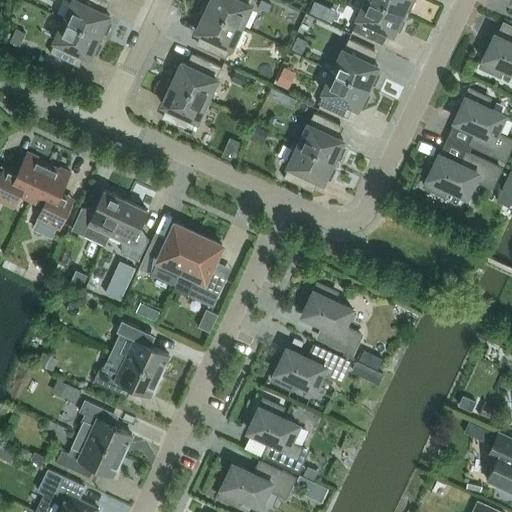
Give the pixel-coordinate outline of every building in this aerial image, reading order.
[(104,39),(111,23),(107,21),(110,15),(101,11),(106,0),(73,0),(64,20),(104,39)] [(242,27),(252,5),(251,5),(253,0),(205,0),(202,8),(242,27)] [(262,0),(261,0),(258,8),(268,12),(272,4),(262,0)] [(400,31),(407,15),(374,0),(365,0),(357,18),(358,18),(353,30),(379,42),(384,30),(393,34),(396,29),(400,31)] [(374,0),(407,15),(414,0),(374,0)] [(311,15),(324,21),(330,8),(317,2),(311,15)] [(232,48),(242,27),(202,8),(195,24),(199,26),(196,31),(205,35),(200,47),(226,59),(231,47),(232,48)] [(97,54),(104,39),(64,20),(54,41),(55,41),(50,53),(76,65),(81,54),(90,58),(92,52),(97,54)] [(24,32),(15,28),(9,41),(18,45),(24,32)] [(511,42),(495,34),(488,51),(487,51),(480,67),(487,70),(487,69),(500,75),(503,68),(511,71),(511,42)] [(302,54),(307,41),(297,37),(292,49),(302,54)] [(372,89),(380,74),(375,72),(378,66),(370,62),(375,50),(349,38),(343,50),(343,49),(333,71),(372,89)] [(207,100),(217,79),(217,78),(222,67),(196,55),(191,66),(182,62),(179,68),(175,66),(168,82),(207,100)] [(289,89),(296,73),(284,68),(277,83),(289,89)] [(247,76),(235,70),(230,81),(242,87),(247,76)] [(365,105),(372,89),(333,71),(323,92),(324,92),(318,104),(344,116),(350,104),(358,108),(361,103),(365,105)] [(197,121),(207,100),(168,82),(160,97),(165,99),(162,105),(171,109),(165,120),(191,132),(197,121)] [(267,97),(281,103),(285,94),(272,87),(267,97)] [(477,93),(477,92),(470,89),(462,105),(463,105),(455,121),(476,131),(471,143),(505,159),(511,142),(511,140),(496,133),(505,115),(485,106),(489,98),(477,93)] [(338,163),(345,148),(341,146),(343,140),(335,136),(340,125),(314,112),(309,124),(308,124),(298,144),(338,163)] [(263,143),(269,132),(256,125),(250,137),(263,143)] [(330,179),(338,163),(298,144),(288,166),(289,167),(283,178),(309,190),(315,179),(323,183),(326,177),(330,179)] [(0,175),(0,200),(13,207),(19,195),(31,201),(48,164),(37,159),(38,157),(27,152),(18,171),(6,165),(1,176),(0,175)] [(492,186),(500,168),(467,152),(461,164),(440,154),(432,170),(431,170),(424,186),(431,190),(432,189),(444,195),(447,187),(467,196),(475,179),(492,186)] [(71,172),(60,167),(59,169),(48,164),(31,201),(43,206),(38,218),(60,228),(70,207),(57,201),(71,172)] [(511,198),(511,165),(501,195),(511,198)] [(110,234),(126,200),(104,190),(94,212),(82,207),(72,230),(83,235),(88,224),(110,234)] [(138,233),(148,210),(126,200),(110,234),(122,240),(121,242),(122,253),(139,261),(149,238),(138,233)] [(151,242),(139,268),(175,285),(199,234),(175,223),(168,239),(163,248),(151,242)] [(175,285),(173,288),(213,307),(227,278),(210,270),(215,260),(222,245),(199,234),(175,285)] [(120,261),(115,272),(121,274),(131,279),(136,268),(120,261)] [(344,327),(353,309),(333,300),(337,292),(324,287),(325,286),(317,282),(310,299),(303,315),(324,325),(319,337),(352,353),(361,334),(344,327)] [(159,312),(147,306),(143,316),(155,321),(159,312)] [(170,355),(146,344),(135,339),(140,328),(122,320),(117,330),(123,333),(113,353),(161,375),(166,363),(170,355)] [(340,380),(348,362),(314,346),(309,358),(287,348),(280,364),(279,364),(272,380),(279,384),(279,383),(292,389),(295,381),(315,390),(323,372),(340,380)] [(377,370),(383,358),(364,349),(358,361),(377,370)] [(37,363),(53,370),(58,359),(42,352),(37,363)] [(155,388),(161,375),(113,353),(108,364),(104,362),(100,371),(99,370),(93,381),(124,396),(129,385),(151,395),(154,387),(155,388)] [(380,385),(385,374),(357,360),(352,372),(380,385)] [(80,390),(65,383),(59,395),(74,403),(80,390)] [(472,411),(477,402),(463,395),(458,405),(472,411)] [(298,469),(307,450),(290,443),(299,425),(279,416),(282,408),(270,403),(271,402),(263,399),(256,415),(249,431),(270,441),(265,453),(298,469)] [(78,434),(123,455),(129,443),(129,442),(132,435),(109,424),(113,413),(85,400),(79,411),(85,414),(81,422),(83,423),(78,434)] [(511,437),(509,436),(499,431),(488,455),(497,459),(488,479),(511,490),(511,437)] [(118,467),(123,455),(78,434),(69,453),(62,450),(56,461),(85,475),(90,464),(114,475),(117,467),(118,467)] [(45,457),(33,451),(29,459),(41,465),(45,457)] [(285,496),(294,478),(260,462),(255,474),(233,464),(226,480),(225,480),(218,496),(225,500),(225,499),(237,505),(241,497),(261,506),(269,488),(285,496)] [(318,471),(306,465),(302,475),(313,481),(318,471)] [(35,511),(36,511),(97,511),(99,509),(78,499),(85,486),(48,469),(38,490),(43,493),(35,511)] [(501,511),(478,501),(472,511),(501,511)]
